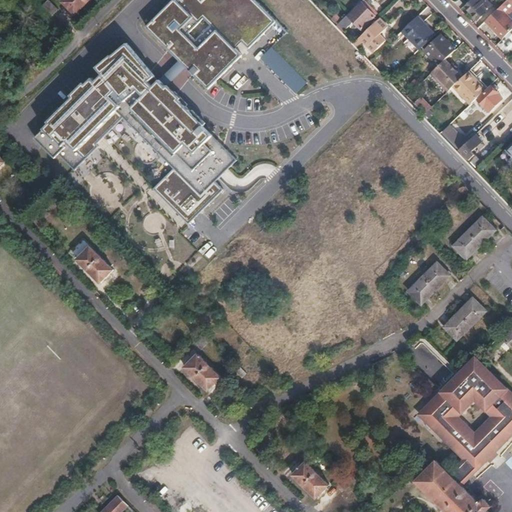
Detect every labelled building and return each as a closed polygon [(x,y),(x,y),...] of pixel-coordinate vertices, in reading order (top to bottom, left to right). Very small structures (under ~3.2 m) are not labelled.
[(55,6),(48,0),(42,0),(41,1),(51,11),(55,6)] [(61,0),(75,14),(89,0),(61,0)] [(175,0),(150,28),(211,90),(215,86),(244,56),(236,48),(243,41),(250,48),(276,22),(253,0),(175,0)] [(361,28),(376,15),(370,9),(372,7),(365,0),(362,0),(338,23),(345,29),(354,21),(361,28)] [(477,19),(492,5),(487,0),(470,0),(464,6),(477,19)] [(511,19),(507,14),(505,13),(511,5),(511,0),(506,0),(502,5),(486,20),(485,20),(502,38),(505,35),(511,28),(511,19)] [(51,11),(41,1),(40,3),(49,13),(51,11)] [(435,35),(419,17),(418,16),(405,28),(403,31),(420,49),(435,35)] [(381,36),(389,28),(380,18),(360,37),(375,52),(386,41),(381,36)] [(360,38),(350,27),(346,31),(354,39),(356,41),(360,38)] [(447,58),(456,49),(442,35),(424,51),(439,65),(447,58)] [(502,52),(511,42),(505,35),(502,38),(495,45),(502,52)] [(76,102),(36,140),(56,161),(61,156),(76,171),(99,148),(97,146),(124,120),(175,170),(155,190),(191,223),(225,191),(217,183),(224,175),(238,161),(206,131),(208,128),(182,104),(184,102),(171,89),(169,91),(161,82),(156,89),(152,85),(158,80),(128,44),(100,72),(106,79),(98,85),(95,83),(88,90),(86,88),(74,99),(76,102)] [(297,95),(309,83),(272,47),(260,59),(297,95)] [(464,76),(447,58),(439,65),(430,74),(430,75),(433,73),(449,90),(453,85),(464,76)] [(485,89),(468,71),(464,76),(453,85),(471,103),(485,89)] [(409,89),(411,87),(405,80),(400,85),(406,91),(405,92),(408,95),(411,92),(409,89)] [(492,86),(491,86),(478,98),(490,111),(503,98),(498,93),(499,93),(496,89),(498,88),(494,84),(492,86)] [(415,103),(425,114),(432,107),(422,97),(415,103)] [(491,128),(494,138),(510,133),(506,123),(491,128)] [(478,151),(474,148),(483,140),(476,133),(467,141),(460,150),(477,168),(483,160),(476,153),(478,151)] [(460,150),(467,141),(466,140),(467,139),(467,138),(464,135),(463,135),(461,135),(454,144),(460,150)] [(506,187),(494,175),(489,181),(501,193),(506,187)] [(511,185),(510,183),(506,187),(501,193),(511,203),(511,185)] [(464,264),(493,236),(480,222),(451,252),(464,264)] [(90,246),(76,259),(100,283),(113,269),(90,246)] [(420,309),(449,280),(436,267),(407,296),(420,309)] [(160,308),(170,298),(163,291),(153,301),(160,308)] [(442,331),(455,344),(484,315),(471,302),(442,331)] [(511,325),(497,340),(511,355),(511,325)] [(201,349),(211,339),(205,333),(195,343),(201,349)] [(198,353),(184,368),(207,391),(221,377),(198,353)] [(461,486),(489,458),(494,453),(511,435),(511,394),(500,382),(476,359),(468,368),(421,415),(445,438),(465,459),(449,474),(436,461),(417,481),(447,511),(487,511),(486,511),(491,506),(484,499),(479,504),(461,486)] [(231,379),(241,369),(235,363),(225,373),(231,379)] [(309,456),(319,447),(313,441),(303,450),(309,456)] [(306,461),(292,475),(315,498),(329,485),(306,461)] [(343,490),(353,481),(347,475),(337,484),(343,490)] [(100,511),(121,511),(128,505),(118,495),(100,511)]
